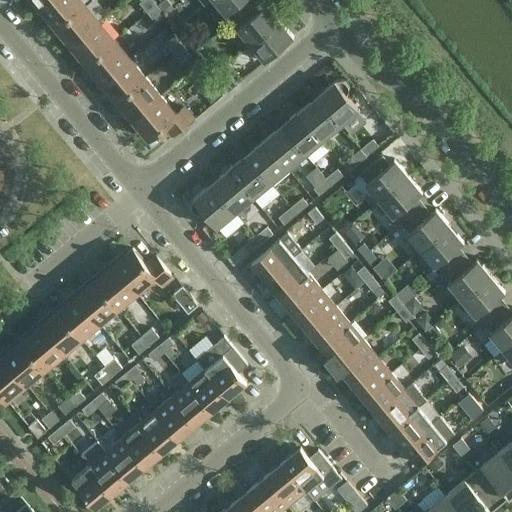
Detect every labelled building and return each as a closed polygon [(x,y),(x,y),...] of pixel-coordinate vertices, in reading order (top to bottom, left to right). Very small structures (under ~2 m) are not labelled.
[(31,0),(39,9),(49,0),(31,0)] [(84,2),(82,0),(49,0),(39,9),(47,19),(49,17),(57,25),(84,2)] [(157,4),(153,0),(141,0),(139,2),(148,12),(157,4)] [(215,0),(227,14),(228,13),(233,19),(251,4),(247,0),(215,0)] [(100,21),(84,2),(57,25),(64,34),(61,36),(69,46),(100,21)] [(257,11),(251,4),(233,19),(238,26),(237,26),(251,43),(280,20),(266,3),(265,3),(266,4),(257,11)] [(166,14),(157,4),(148,12),(156,22),(166,14)] [(294,36),(280,20),(251,43),(265,60),(266,60),(266,59),(292,37),(293,37),(294,36)] [(115,39),(100,21),(69,46),(77,56),(80,54),(87,62),(115,39)] [(183,45),(175,35),(165,43),(174,53),(183,45)] [(130,58),(115,39),(87,62),(94,71),(92,73),(100,83),(130,58)] [(192,55),(183,45),(174,53),(182,63),(192,55)] [(145,76),(130,58),(100,83),(108,93),(111,91),(118,99),(145,76)] [(238,83),(223,64),(213,72),(229,91),(238,83)] [(161,95),(145,76),(118,99),(125,108),(122,110),(131,120),(161,95)] [(355,89),(348,95),(347,94),(348,93),(349,91),(350,89),(350,88),(350,86),(349,84),(348,83),(347,81),(346,80),(345,79),(343,79),(341,79),(340,79),(338,79),(336,80),(335,81),(331,83),(332,84),(325,89),(327,92),(320,98),(341,124),(360,108),(359,107),(366,102),(355,89)] [(176,113),(161,95),(131,120),(139,130),(141,128),(149,137),(165,124),(173,134),(193,117),(184,106),(176,113)] [(341,124),(320,98),(312,104),(310,102),(303,107),(300,110),(324,138),(341,124)] [(324,138),(300,110),(296,112),(297,113),(290,118),(292,121),(285,127),(306,153),(324,138)] [(306,153),(285,127),(277,133),(275,131),(268,136),(265,139),(288,168),(306,153)] [(373,138),(361,148),(367,155),(379,145),(373,138)] [(288,168),(265,139),(261,142),(255,147),(257,150),(249,156),(271,182),(288,168)] [(356,165),(367,155),(361,148),(350,158),(356,165)] [(271,182),(249,156),(242,163),(240,160),(233,165),(229,168),(253,197),(271,182)] [(386,167),(379,158),(360,173),(367,181),(366,182),(380,199),(409,175),(395,158),(394,159),(395,160),(386,167)] [(338,167),(326,177),(332,184),(344,174),(338,167)] [(253,197),(229,168),(226,171),(220,176),(222,179),(214,185),(236,211),(253,197)] [(423,192),(409,175),(380,199),(394,216),(395,215),(402,223),(420,208),(413,199),(421,192),(422,193),(423,192)] [(332,184),(326,177),(314,187),(320,194),(332,184)] [(236,211),(214,185),(207,192),(204,189),(198,194),(194,197),(193,198),(192,199),(192,201),(191,202),(191,204),(191,206),(192,207),(192,208),(193,209),(194,210),(195,212),(198,213),(199,213),(202,213),(203,213),(205,212),(217,225),(216,226),(217,227),(236,211)] [(303,197),(291,207),(297,213),(309,204),(303,197)] [(315,206),(308,212),(317,223),(324,217),(315,206)] [(297,213),(291,207),(279,216),(285,223),(297,213)] [(427,217),(420,208),(402,223),(408,231),(407,232),(422,249),(450,225),(436,208),(435,209),(436,210),(427,217)] [(464,242),(450,225),(422,249),(436,266),(436,265),(443,273),(461,258),(454,249),(463,242),(463,243),(464,242)] [(274,233),(268,226),(256,236),(262,243),(274,233)] [(288,231),(280,238),(252,261),(266,279),(295,255),(302,249),(288,231)] [(345,242),(336,231),(329,237),(338,248),(345,242)] [(262,243),(256,236),(244,246),(250,253),(262,243)] [(354,252),(345,242),(338,248),(347,258),(354,252)] [(365,242),(358,247),(364,254),(370,249),(365,242)] [(402,247),(390,256),(401,270),(413,261),(402,247)] [(122,253),(112,261),(137,291),(155,276),(162,284),(173,275),(156,255),(146,263),(133,248),(124,255),(122,253)] [(377,257),(370,249),(364,254),(371,263),(377,257)] [(309,272),(295,255),(266,279),(280,295),(309,272)] [(469,266),(461,258),(443,273),(450,281),(449,282),(463,299),(492,275),(478,258),(477,259),(469,266)] [(137,291),(112,261),(102,269),(104,272),(95,279),(119,307),(137,291)] [(373,275),(364,265),(357,271),(352,265),(343,273),(355,288),(365,280),(365,281),(373,275)] [(322,288),(309,272),(280,295),(294,312),(322,288)] [(381,285),(373,275),(365,281),(374,291),(381,285)] [(506,292),(492,275),(463,299),(477,316),(478,315),(484,323),(503,308),(496,299),(504,292),(505,293),(506,292)] [(119,307),(95,279),(87,286),(85,283),(75,292),(100,322),(119,307)] [(199,304),(183,285),(173,293),(189,312),(199,304)] [(336,305),(322,288),(294,312),(308,329),(336,305)] [(100,322),(75,292),(65,300),(67,302),(58,309),(82,337),(100,322)] [(405,305),(396,294),(389,299),(398,310),(405,305)] [(350,322),(336,305),(308,329),(321,345),(350,322)] [(414,315),(405,305),(398,310),(407,321),(414,315)] [(511,314),(510,316),(503,308),(484,323),(491,331),(490,332),(504,349),(511,342),(511,314)] [(82,337),(58,309),(50,317),(48,314),(38,322),(63,353),(82,337)] [(63,353),(38,322),(28,330),(30,333),(22,340),(45,368),(63,353)] [(364,338),(350,322),(321,345),(329,354),(326,357),(325,356),(325,357),(332,365),(364,338)] [(152,327),(142,335),(150,344),(160,336),(152,327)] [(428,342),(419,332),(412,338),(421,348),(428,342)] [(150,344),(142,335),(132,343),(140,353),(150,344)] [(248,364),(225,335),(197,358),(205,368),(206,367),(230,396),(247,382),(239,372),(248,364)] [(175,343),(169,336),(159,344),(165,352),(175,343)] [(378,355),(364,338),(332,365),(339,374),(339,373),(338,372),(342,370),(349,379),(378,355)] [(45,368),(22,340),(13,347),(11,345),(1,353),(26,383),(45,368)] [(436,352),(428,342),(421,348),(429,358),(436,352)] [(165,352),(159,344),(149,353),(155,360),(165,352)] [(26,383),(1,353),(0,353),(0,390),(7,399),(26,383)] [(392,372),(378,355),(349,379),(363,396),(392,372)] [(115,357),(105,366),(113,375),(123,367),(115,357)] [(260,359),(245,373),(253,382),(268,368),(260,359)] [(142,371),(136,364),(126,372),(132,379),(142,371)] [(455,375),(447,365),(440,370),(448,381),(455,375)] [(113,375),(105,366),(95,374),(103,383),(113,375)] [(206,367),(205,368),(190,381),(213,410),(230,396),(206,367)] [(132,379),(126,372),(116,380),(122,387),(132,379)] [(405,389),(392,372),(363,396),(377,412),(405,389)] [(464,386),(455,375),(448,381),(457,391),(464,386)] [(213,410),(190,381),(173,395),(197,424),(213,410)] [(413,382),(405,389),(377,412),(391,429),(419,405),(427,399),(413,382)] [(78,388),(68,396),(76,406),(86,397),(78,388)] [(109,398),(103,391),(93,400),(99,407),(109,398)] [(197,424),(173,395),(156,409),(180,437),(197,424)] [(76,406),(68,396),(58,405),(66,414),(76,406)] [(99,407),(93,400),(82,408),(88,415),(99,407)] [(467,412),(473,418),(484,409),(478,402),(467,411),(467,412)] [(433,422),(419,405),(391,429),(404,445),(433,422)] [(180,437),(156,409),(140,423),(163,451),(180,437)] [(42,418),(50,427),(60,419),(52,410),(42,418)] [(441,415),(433,422),(404,445),(419,463),(455,433),(441,415)] [(37,418),(29,425),(38,437),(47,430),(37,418)] [(76,425),(70,418),(59,427),(65,434),(76,425)] [(163,451),(140,423),(123,436),(147,465),(163,451)] [(65,434),(59,427),(49,436),(54,443),(65,434)] [(147,465),(123,436),(106,450),(130,479),(147,465)] [(511,439),(501,449),(511,462),(511,439)] [(106,450),(98,440),(82,454),(90,464),(114,493),(130,479),(106,450)] [(309,456),(301,446),(284,461),(307,489),(316,499),(343,477),(319,449),(309,456)] [(511,493),(511,462),(501,449),(474,471),(501,503),(511,493)] [(307,489),(284,461),(267,474),(291,503),(307,489)] [(114,493),(90,464),(72,478),(96,507),(114,493)] [(490,511),(501,503),(474,471),(447,493),(462,511),(490,511)] [(279,511),(291,503),(267,474),(250,488),(270,511),(279,511)] [(332,491),(339,501),(352,492),(345,481),(332,491)] [(270,511),(250,488),(234,502),(241,511),(270,511)] [(317,501),(327,511),(328,511),(336,505),(326,493),(317,501)] [(462,511),(447,493),(424,511),(462,511)] [(241,511),(234,502),(221,511),(241,511)] [(34,511),(27,503),(16,511),(34,511)]
